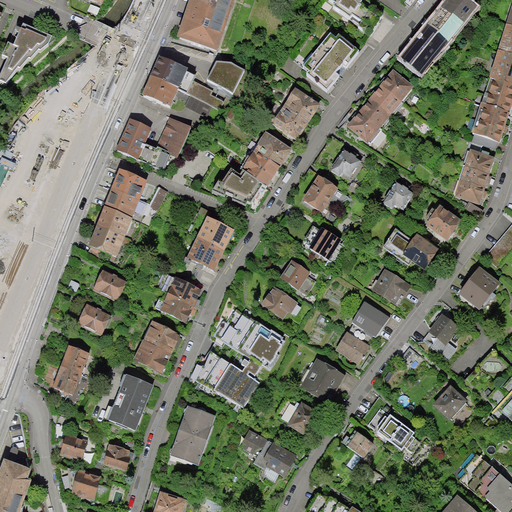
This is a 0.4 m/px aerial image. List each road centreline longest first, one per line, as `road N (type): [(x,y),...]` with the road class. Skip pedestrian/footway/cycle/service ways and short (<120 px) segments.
road 1 (residential): [(285,511),(330,434),(485,225),(511,164)]
road 2 (residential): [(263,225),(232,271),(160,426),(133,511)]
road 3 (residential): [(436,0),(338,111),(263,225)]
road 4 (secondary): [(99,155),(9,391)]
road 5 (residential): [(263,225),(99,155)]
road 6 (secondary): [(164,0),(99,155)]
road 7 (residential): [(57,511),(39,408),(9,391)]
